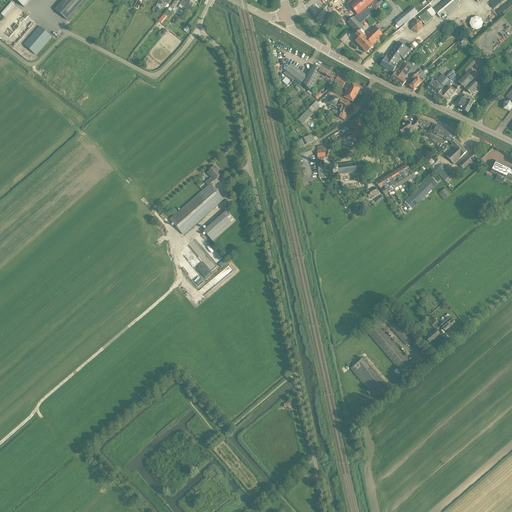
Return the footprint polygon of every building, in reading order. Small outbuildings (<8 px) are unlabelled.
[(63,0),(55,10),(67,20),(84,0),(63,0)] [(137,0),(134,8),(138,10),(143,1),(139,0),(137,0)] [(177,0),(175,0),(172,6),(171,5),(169,7),(170,8),(172,10),(173,10),(179,1),(177,0)] [(183,0),(180,5),(185,8),(189,11),(193,6),(189,4),(191,2),(194,4),(196,1),(194,0),(183,0)] [(348,23),(357,33),(359,31),(363,28),(360,25),(378,7),(376,5),(378,3),(374,0),(373,1),(372,0),(351,0),(347,3),(347,4),(348,3),(358,14),(354,18),(353,18),(348,23)] [(441,18),(460,2),(458,0),(445,0),(434,10),(441,18)] [(492,0),(488,3),(492,9),(502,0),(492,0)] [(5,17),(16,5),(12,1),(1,13),(5,17)] [(433,16),(437,13),(431,7),(419,17),(425,25),(434,18),(433,16)] [(322,21),(330,12),(325,8),(317,16),(322,21)] [(406,13),(396,21),(400,26),(410,18),(406,13)] [(476,16),(471,18),(469,23),(472,28),(477,29),(481,27),(483,22),(481,17),(476,16)] [(422,28),(421,21),(416,19),(411,23),(412,29),(417,32),(422,28)] [(35,55),(51,37),(40,27),(24,45),(35,55)] [(359,31),(357,33),(355,35),(357,36),(354,39),(356,41),(355,41),(367,53),(373,46),(372,45),(383,34),(375,27),(369,32),(368,31),(364,36),(359,31)] [(464,37),(461,40),(457,43),(461,48),(468,42),(464,37)] [(405,60),(415,48),(411,44),(407,48),(398,41),(388,56),(387,55),(384,60),(381,65),(393,72),(396,67),(395,66),(397,63),(398,64),(399,63),(398,62),(402,57),(405,60)] [(474,58),(463,68),(465,71),(477,61),(474,58)] [(403,78),(407,73),(409,71),(409,72),(411,69),(403,62),(395,73),(395,72),(390,79),(394,82),(394,81),(402,87),(406,81),(403,78)] [(317,75),(320,68),(314,65),(308,77),(291,64),(286,71),(295,78),(302,83),(303,83),(309,90),(311,92),(320,76),(317,75)] [(317,75),(320,76),(329,81),(333,76),(328,73),(329,73),(320,68),(317,75)] [(470,68),(466,73),(457,82),(465,89),(478,76),(470,68)] [(422,83),(427,77),(422,72),(419,74),(418,72),(411,78),(414,81),(409,86),(413,90),(422,83)] [(426,88),(436,96),(442,89),(445,85),(447,83),(449,80),(450,81),(455,76),(451,72),(446,77),(442,74),(435,82),(432,80),(426,88)] [(485,79),(480,74),(478,76),(465,89),(470,94),(472,92),(473,93),(477,90),(476,89),(485,79)] [(337,78),(333,76),(329,81),(343,88),(347,81),(338,76),(337,78)] [(443,90),(442,89),(436,96),(446,104),(450,100),(449,99),(456,90),(447,83),(445,85),(446,86),(443,90)] [(351,84),(347,91),(356,96),(359,89),(351,84)] [(356,96),(347,91),(346,93),(339,89),(336,94),(344,98),(353,102),(355,99),(356,99),(357,96),(356,96)] [(342,107),(347,109),(348,109),(350,104),(341,100),(331,95),(330,96),(327,103),(337,108),(335,113),(338,115),(342,107)] [(472,103),(474,100),(465,95),(463,98),(458,107),(459,107),(458,108),(458,109),(461,110),(462,110),(463,109),(463,110),(468,112),(473,103),(472,103)] [(302,124),(320,105),(316,101),(308,109),(297,120),(302,124)] [(503,102),(503,109),(509,112),(511,107),(511,104),(510,101),(503,102)] [(344,116),(347,109),(342,107),(338,115),(339,116),(339,117),(344,120),(345,116),(344,116)] [(417,118),(416,122),(419,125),(422,128),(423,126),(429,128),(428,131),(432,133),(435,125),(417,118)] [(419,125),(416,122),(415,121),(410,125),(408,122),(397,129),(402,136),(403,136),(405,138),(408,135),(407,133),(408,132),(408,133),(409,132),(419,125)] [(333,126),(331,127),(333,130),(339,126),(336,122),(332,125),(333,126)] [(355,126),(351,125),(346,128),(348,131),(349,131),(352,132),(352,131),(359,133),(361,126),(362,125),(355,124),(355,125),(355,126)] [(349,131),(348,131),(346,132),(344,136),(352,138),(352,139),(351,138),(351,140),(357,142),(358,141),(357,141),(359,133),(352,131),(352,132),(349,131)] [(450,131),(446,140),(444,144),(445,144),(447,141),(449,142),(450,141),(451,139),(452,139),(455,136),(453,135),(454,133),(450,131)] [(296,142),(299,148),(314,141),(311,134),(296,142)] [(467,152),(455,140),(451,144),(454,147),(446,155),(454,164),(467,152)] [(463,169),(477,157),(472,153),(459,165),(463,169)] [(357,172),(365,171),(366,171),(367,172),(367,171),(369,169),(370,169),(370,168),(369,168),(369,165),(369,164),(368,164),(366,162),(366,161),(365,162),(355,163),(337,165),(338,168),(333,168),(333,173),(338,173),(338,175),(357,172)] [(505,178),(511,181),(511,169),(510,168),(510,167),(496,161),(491,172),(497,175),(495,180),(503,184),(505,178)] [(413,173),(412,174),(406,164),(403,166),(409,177),(411,179),(413,178),(413,179),(415,177),(415,176),(413,173)] [(443,164),(441,165),(435,171),(445,181),(452,174),(443,164)] [(223,200),(211,185),(210,184),(214,180),(222,174),(215,166),(214,167),(212,166),(210,168),(211,170),(207,173),(211,177),(205,182),(208,185),(170,219),(183,235),(223,200)] [(409,177),(403,166),(400,168),(406,179),(407,181),(411,179),(409,177)] [(400,168),(396,170),(403,182),(404,183),(407,181),(406,179),(400,168)] [(403,182),(396,170),(393,172),(401,185),(404,183),(403,182)] [(393,172),(390,174),(397,187),(401,185),(393,172)] [(390,174),(386,176),(394,189),(397,187),(390,174)] [(394,189),(386,176),(383,178),(391,191),(394,189)] [(428,179),(435,187),(438,184),(431,177),(428,179)] [(391,191),(383,178),(380,180),(388,193),(391,191)] [(428,179),(425,182),(432,189),(435,187),(428,179)] [(388,193),(380,180),(377,182),(381,190),(384,195),(388,193)] [(432,189),(425,182),(422,184),(429,192),(432,189)] [(422,184),(419,188),(426,195),(429,192),(422,184)] [(377,191),(376,187),(369,191),(370,193),(367,194),(368,197),(369,198),(370,197),(371,199),(379,195),(379,194),(380,193),(378,190),(377,191)] [(426,195),(419,188),(416,190),(423,198),(426,195)] [(438,193),(444,200),(450,195),(444,188),(438,193)] [(416,190),(413,193),(420,201),(423,198),(416,190)] [(420,201),(413,193),(410,196),(418,203),(420,201)] [(410,196),(407,199),(415,206),(418,203),(410,196)] [(415,206),(407,199),(404,202),(411,209),(415,206)] [(235,221),(228,213),(226,211),(203,231),(213,241),(235,221)] [(206,295),(209,297),(215,291),(213,289),(206,295)] [(406,346),(413,339),(390,312),(382,318),(406,346)] [(434,324),(438,329),(441,327),(445,331),(455,323),(449,317),(440,325),(437,322),(434,324)] [(414,367),(411,363),(377,323),(367,331),(404,375),(409,371),(411,373),(414,371),(412,369),(414,367)] [(438,329),(434,324),(432,326),(435,329),(425,338),(430,344),(440,336),(436,331),(438,329)] [(351,369),(374,396),(375,398),(387,387),(363,359),(351,369)]
